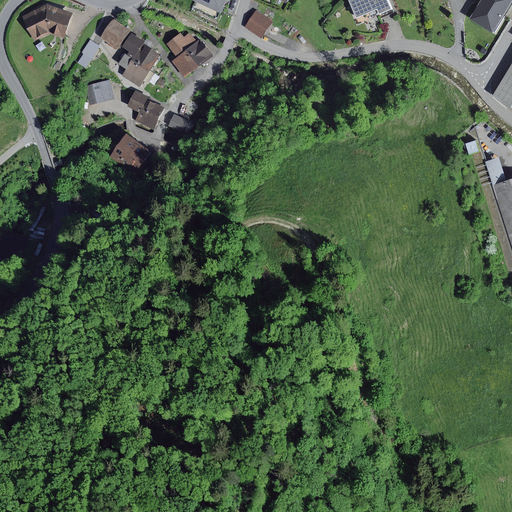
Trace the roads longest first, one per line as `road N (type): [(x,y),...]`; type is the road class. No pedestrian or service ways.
road 1 (track): [(60,218),(129,232),(170,227),(209,234),(269,218),(294,226),(319,254),(370,435)]
road 2 (unclassified): [(0,330),(43,269),(60,218),(41,142),(0,50)]
road 3 (residential): [(478,80),(434,50),(402,45),(289,55),(236,29)]
road 4 (residential): [(154,140),(214,70),(236,29)]
